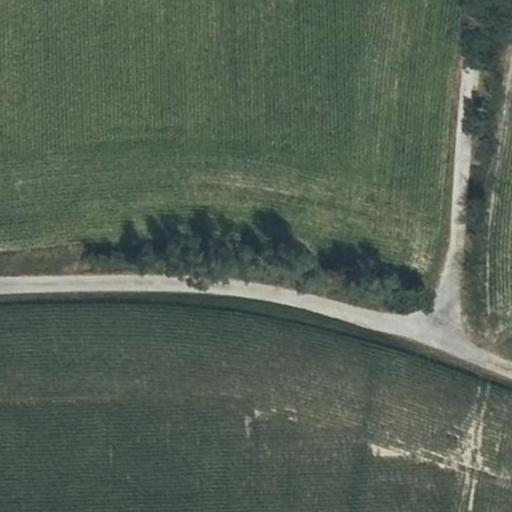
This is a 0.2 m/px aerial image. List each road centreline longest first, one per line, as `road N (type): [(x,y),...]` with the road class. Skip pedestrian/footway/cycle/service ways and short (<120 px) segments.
road 1 (unclassified): [(436,339),(308,300),(220,285),(0,284)]
road 2 (track): [(511,371),(436,339),(455,252),(465,94),(485,0)]
